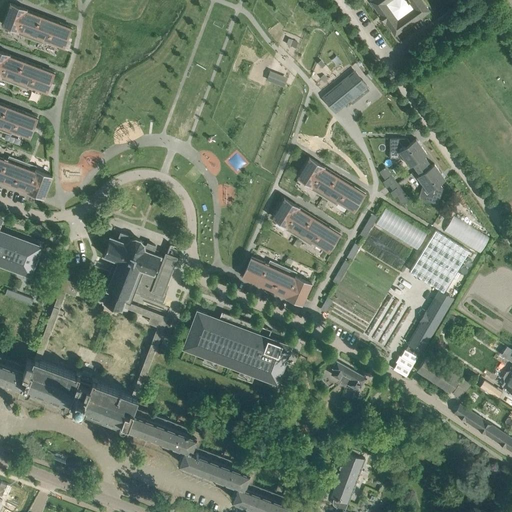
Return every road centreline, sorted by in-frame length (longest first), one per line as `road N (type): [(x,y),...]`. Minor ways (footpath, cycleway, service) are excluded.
road 1 (unclassified): [(0,202),(49,218),(90,203),(124,176),(162,177),(190,206),(191,248),(207,282),(355,353),(511,453)]
road 2 (unclassified): [(511,243),(337,0)]
road 3 (tertiary): [(0,459),(136,511)]
